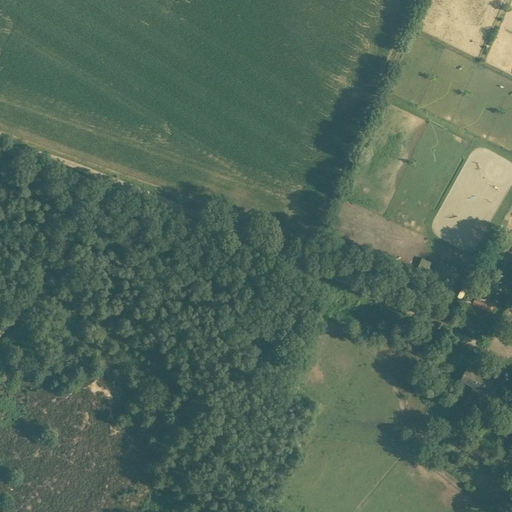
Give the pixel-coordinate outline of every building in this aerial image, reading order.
[(499,275),(489,270),(486,268),(482,275),(483,275),(481,280),(493,286),(499,275)] [(480,289),(473,303),(489,311),(493,303),(485,299),(488,293),(480,289)] [(472,387),(480,374),(468,367),(460,381),(472,387)] [(491,398),(490,397),(498,384),(480,374),(472,387),(473,388),(468,397),(477,402),(486,407),(491,398)] [(481,415),(478,420),(487,425),(490,420),(481,415)] [(487,449),(477,443),(458,432),(453,429),(446,440),(480,460),(487,449)] [(500,429),(497,435),(503,438),(506,432),(500,429)]
